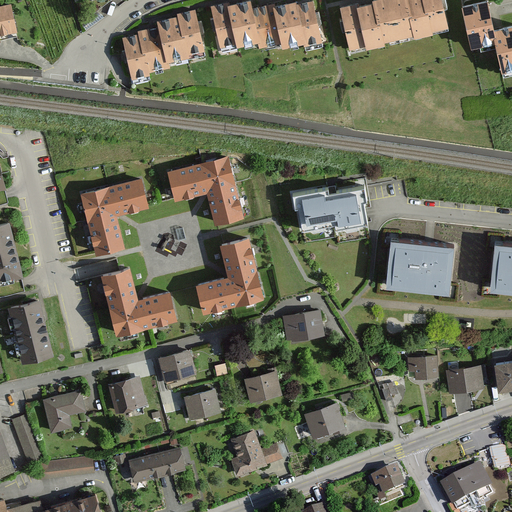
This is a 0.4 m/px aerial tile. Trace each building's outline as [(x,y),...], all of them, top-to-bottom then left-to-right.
[(253,0),(235,0),(210,5),(220,51),(263,42),(265,48),(284,44),(286,51),(325,43),(316,0),(297,0),(255,9),(253,0)] [(378,0),(366,3),(338,10),(349,54),(454,28),(447,0),(378,0)] [(13,2),(0,5),(0,36),(14,33),(21,31),(13,2)] [(475,54),(500,48),(491,10),(490,4),(465,9),(475,54)] [(121,36),(132,83),(154,78),(152,70),(193,61),(192,54),(207,51),(198,9),(158,17),(160,27),(121,36)] [(508,80),(511,78),(511,31),(502,34),(498,35),(508,80)] [(228,154),(167,169),(174,198),(208,190),(209,195),(216,221),(244,214),(228,154)] [(117,212),(149,204),(142,175),(80,191),(96,250),(96,252),(125,245),(118,218),(117,212)] [(304,195),(310,226),(344,220),(346,226),(371,221),(365,193),(331,199),(329,190),(304,195)] [(0,284),(27,278),(15,223),(0,226),(0,284)] [(203,311),(265,296),(250,234),(221,241),(229,272),(230,274),(197,282),(197,286),(203,311)] [(395,236),(390,284),(455,292),(460,244),(395,236)] [(511,243),(502,242),(496,288),(511,289),(511,243)] [(170,292),(170,289),(142,296),(138,297),(137,295),(130,265),(120,267),(101,272),(102,275),(116,334),(177,319),(170,292)] [(280,299),(289,339),(328,330),(319,290),(280,299)] [(52,354),(39,299),(9,307),(23,362),(52,354)] [(191,346),(159,355),(165,378),(198,369),(191,346)] [(439,351),(407,352),(408,376),(440,375),(439,351)] [(511,355),(498,358),(503,386),(511,384),(511,355)] [(483,361),(447,366),(450,388),(486,383),(483,361)] [(280,366),(246,373),(250,398),(285,391),(280,366)] [(140,371),(107,379),(114,410),(147,402),(140,371)] [(388,397),(397,394),(392,380),(383,383),(388,397)] [(215,383),(184,392),(191,417),(222,408),(215,383)] [(83,385),(42,396),(50,428),(72,422),(70,412),(89,407),(83,385)] [(339,400),(306,411),(314,436),(347,425),(339,400)] [(28,409),(11,414),(27,460),(43,455),(28,409)] [(255,423),(231,433),(239,451),(230,455),(237,473),(283,455),(277,439),(263,445),(255,423)] [(0,472),(14,467),(0,431),(0,472)] [(494,466),(510,465),(509,443),(493,444),(494,466)] [(132,461),(137,483),(188,470),(183,448),(132,461)] [(47,476),(96,469),(94,453),(45,460),(47,476)] [(373,473),(379,486),(383,495),(407,484),(398,462),(373,473)] [(451,503),(474,490),(477,496),(487,490),(477,473),(469,478),(463,467),(438,481),(451,503)] [(9,511),(5,498),(0,499),(0,511),(107,511),(100,488),(15,511),(9,511)] [(327,511),(322,500),(301,509),(301,511),(327,511)]
